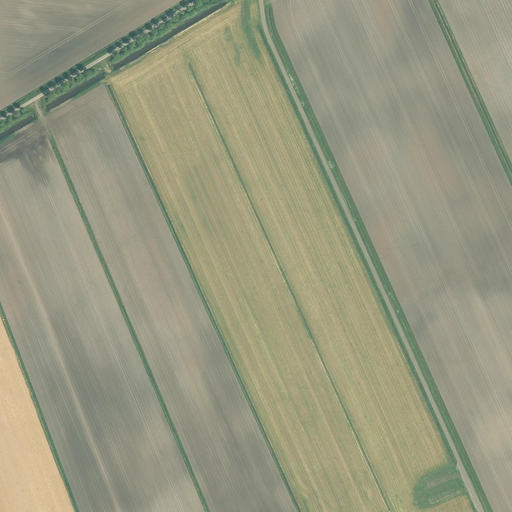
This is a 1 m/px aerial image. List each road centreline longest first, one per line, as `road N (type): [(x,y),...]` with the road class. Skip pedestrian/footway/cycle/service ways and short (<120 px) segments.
road 1 (unclassified): [(481,511),(274,53),(260,0)]
road 2 (unclassified): [(0,119),(198,0)]
